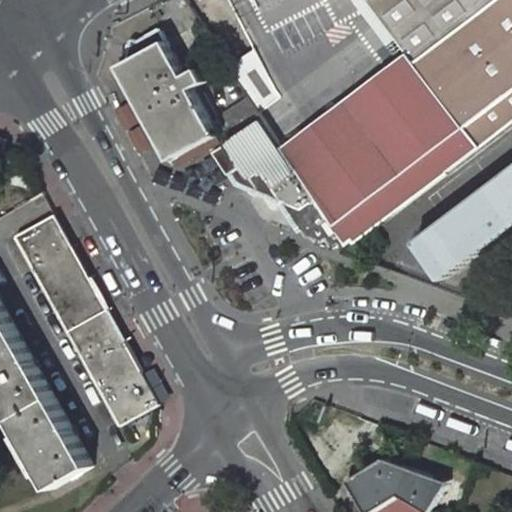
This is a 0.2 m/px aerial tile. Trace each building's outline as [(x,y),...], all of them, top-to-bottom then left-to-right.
[(324,133),(290,158),(293,164),(316,199),(346,243),(350,249),(376,229),(511,125),(511,0),(498,0),(402,73),(394,79),(336,124),(329,114),(317,123),(324,133)] [(366,0),(372,7),(408,54),(394,64),(402,73),(498,0),(366,0)] [(121,65),(173,161),(220,135),(195,88),(208,81),(201,68),(188,75),(169,41),(162,29),(141,41),(134,40),(129,61),(121,65)] [(250,98),(226,114),(240,136),(264,120),(260,113),(250,98)] [(233,141),(259,185),(275,176),(293,164),(290,158),(264,120),(240,136),(234,140),(233,141)] [(234,184),(287,203),(302,209),(316,199),(293,164),(275,176),(259,185),(233,141),(213,154),(227,178),(230,176),(234,184)] [(511,229),(511,172),(420,243),(447,279),(511,229)] [(287,203),(308,238),(325,245),(330,242),(333,248),(337,249),(346,243),(316,199),(302,209),(287,203)] [(58,214),(18,236),(123,426),(125,425),(160,406),(162,405),(58,214)] [(386,241),(376,229),(350,249),(345,252),(362,259),(386,241)] [(0,298),(0,389),(56,489),(96,466),(0,298)] [(386,457),(350,480),(369,511),(373,511),(402,493),(432,511),(451,481),(386,457)] [(373,511),(432,511),(402,493),(373,511)]
